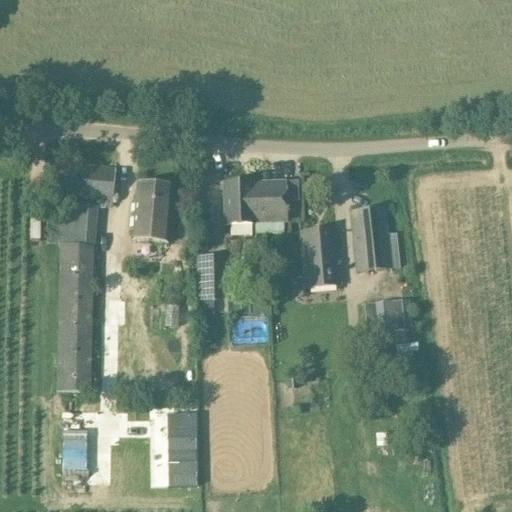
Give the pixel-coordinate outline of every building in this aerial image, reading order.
[(115,172),(70,167),(67,202),(112,206),(115,172)] [(224,227),(254,226),(254,236),(284,235),(283,224),(287,224),(285,182),(222,185),(224,227)] [(137,186),(132,242),(167,245),(172,189),(137,186)] [(60,246),(56,394),(90,395),(94,249),(95,249),(98,208),(50,204),(47,245),(60,246)] [(386,209),(350,213),(357,275),(392,271),(386,209)] [(304,291),(340,287),(335,231),(299,234),(304,291)] [(218,304),(217,259),(196,259),(197,304),(218,304)] [(266,303),(253,304),(254,317),(267,316),(266,303)] [(400,303),(364,307),(367,336),(403,332),(400,303)]
